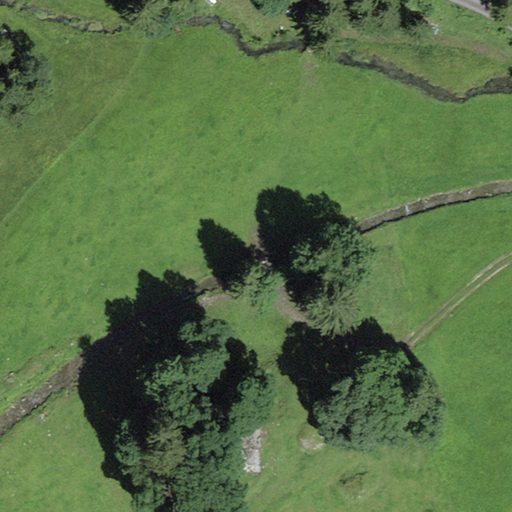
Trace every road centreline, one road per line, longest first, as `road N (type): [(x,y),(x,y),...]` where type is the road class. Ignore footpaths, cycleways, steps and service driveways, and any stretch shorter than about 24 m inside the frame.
road 1 (track): [(260,0),(366,38),(443,38),(511,58)]
road 2 (track): [(388,417),(408,341),(511,259)]
